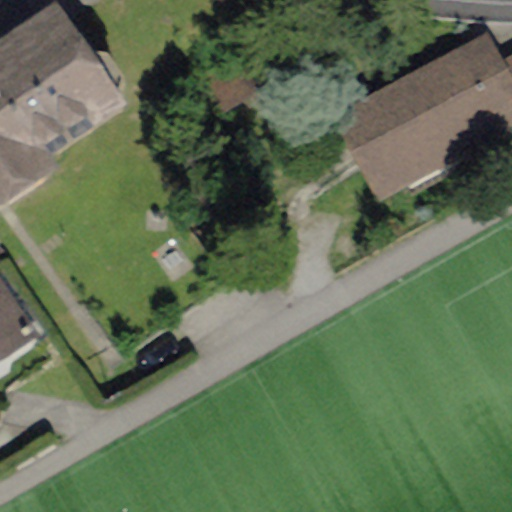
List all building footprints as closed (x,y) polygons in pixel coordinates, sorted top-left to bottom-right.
[(69,28),(0,74),(0,239),(74,190),(65,177),(137,128),(69,28)] [(263,39),(205,77),(230,115),(288,78),(263,39)] [(481,47),(347,122),(388,194),(511,124),(511,68),(497,77),(481,47)] [(100,223),(170,333),(227,297),(251,282),(182,172),(100,223)] [(0,277),(0,355),(0,356),(39,331),(3,276),(0,277)]
